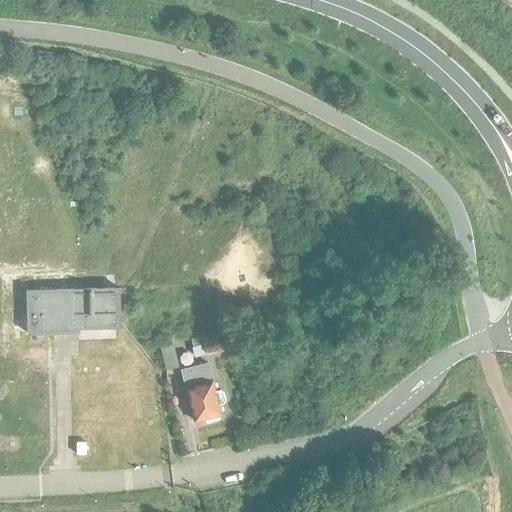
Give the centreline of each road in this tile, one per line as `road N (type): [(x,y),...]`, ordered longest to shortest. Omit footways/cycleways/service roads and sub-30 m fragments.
road 1 (residential): [(483,340),(460,213),(414,163),(308,103),(200,57),(112,33),(0,22)]
road 2 (tertiary): [(503,143),(448,75),(395,33),(319,0)]
